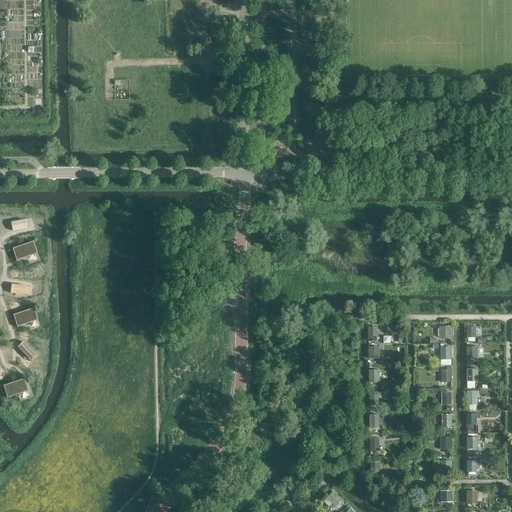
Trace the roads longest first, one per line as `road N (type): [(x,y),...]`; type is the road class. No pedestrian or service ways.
road 1 (unclassified): [(160,511),(233,422),(244,356),(245,175)]
road 2 (unclassified): [(245,175),(511,174)]
road 3 (unclassified): [(245,175),(0,174)]
road 4 (unclassified): [(245,175),(242,0)]
road 5 (track): [(108,98),(109,64),(245,60)]
